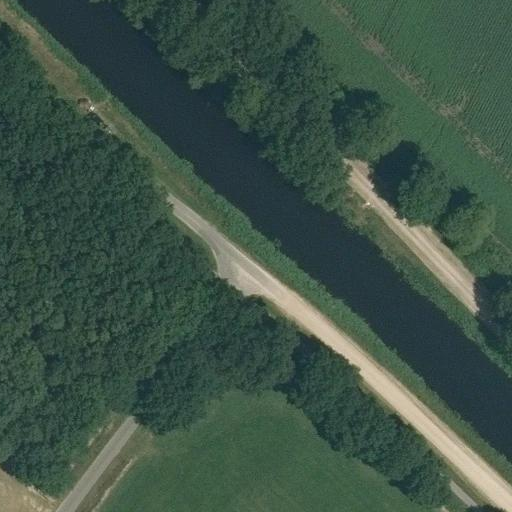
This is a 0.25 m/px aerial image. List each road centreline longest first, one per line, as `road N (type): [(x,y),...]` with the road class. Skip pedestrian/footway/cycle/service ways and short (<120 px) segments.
road 1 (unclassified): [(63,511),(245,270),(0,51)]
road 2 (track): [(511,338),(167,0)]
road 3 (track): [(245,270),(290,302),(511,511)]
